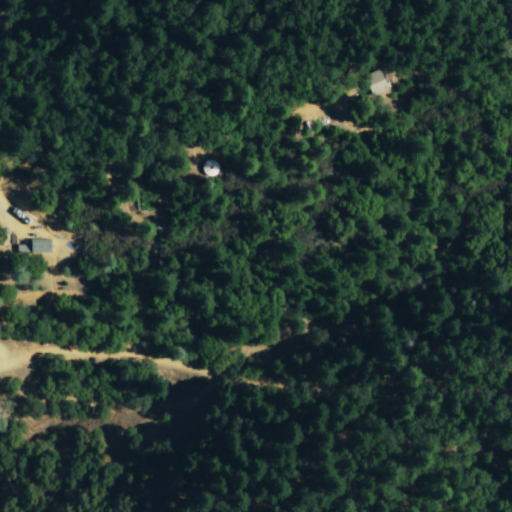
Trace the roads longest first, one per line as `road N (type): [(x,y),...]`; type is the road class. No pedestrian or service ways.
road 1 (residential): [(253,456),(125,408),(0,415)]
road 2 (residential): [(253,456),(399,441),(445,511)]
